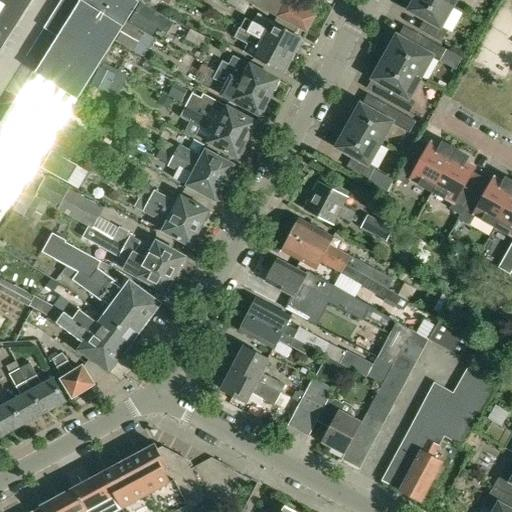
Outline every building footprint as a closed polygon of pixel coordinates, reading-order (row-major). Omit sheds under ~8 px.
[(0,0),(0,53),(33,0),(0,0)] [(62,0),(44,29),(58,37),(35,73),(77,100),(139,2),(136,0),(62,0)] [(250,0),(249,2),(277,17),(284,5),(274,0),(250,0)] [(441,28),(453,7),(441,0),(408,0),(406,6),(410,8),(409,11),(425,20),(420,30),(441,42),(447,32),(441,28)] [(277,17),(306,33),(315,16),(286,1),(284,5),(277,17)] [(140,3),(128,23),(151,37),(157,28),(167,34),(174,23),(140,3)] [(300,38),(273,24),(258,16),(253,24),(245,20),(241,29),(290,55),(294,49),(297,50),(302,40),(300,39),(300,38)] [(117,42),(144,58),(155,39),(151,37),(128,23),(117,42)] [(191,28),(185,39),(199,47),(205,36),(191,28)] [(287,62),(290,55),(241,29),(236,38),(249,45),(244,54),(281,73),(282,71),(285,73),(290,64),(287,62)] [(390,48),(385,57),(421,77),(433,57),(440,61),(446,50),(419,35),(413,45),(397,35),(396,38),(391,35),(386,46),(390,48)] [(168,44),(165,48),(173,52),(175,48),(168,44)] [(385,57),(383,59),(379,66),(375,64),(369,74),(374,77),(372,79),(389,88),(383,98),(410,113),(415,103),(409,99),(421,77),(385,57)] [(153,63),(145,59),(141,68),(149,72),(153,63)] [(217,70),(218,71),(269,98),(272,92),(276,91),(279,86),(277,82),(278,80),(250,66),(245,74),(221,62),(217,70)] [(92,84),(107,91),(115,74),(100,67),(92,84)] [(266,103),(269,98),(218,71),(214,79),(227,86),(221,96),(259,116),(261,113),(264,113),(268,107),(266,103)] [(183,106),(196,113),(247,141),(250,135),(253,135),(256,128),(254,126),(256,122),(227,107),(226,111),(190,92),(183,106)] [(159,103),(170,109),(174,101),(163,95),(159,103)] [(61,127),(16,99),(0,124),(0,203),(8,209),(61,127)] [(354,116),(349,125),(381,143),(392,123),(409,133),(416,122),(383,103),(377,113),(361,104),(359,106),(355,104),(349,114),(354,116)] [(75,104),(64,122),(81,132),(92,113),(75,104)] [(247,141),(196,113),(183,106),(178,116),(197,127),(193,135),(238,158),(240,155),(242,156),(246,149),(244,147),(247,141)] [(343,135),(339,133),(333,143),(338,145),(336,148),(353,157),(347,167),(369,179),(375,169),(369,165),(381,143),(349,125),(343,135)] [(157,147),(175,156),(225,183),(229,176),(231,176),(234,171),(233,169),(234,166),(206,151),(202,158),(180,146),(179,148),(161,139),(157,147)] [(431,142),(428,147),(420,163),(410,158),(398,179),(408,185),(411,179),(433,192),(456,151),(443,144),(441,148),(431,142)] [(225,183),(175,156),(157,147),(156,146),(152,154),(170,164),(170,166),(192,177),(187,187),(215,202),(218,198),(220,198),(223,193),(221,190),(225,183)] [(52,148),(40,168),(68,185),(80,165),(52,148)] [(456,151),(433,192),(453,203),(450,209),(461,215),(473,193),(463,188),(475,167),(465,162),(468,157),(456,151)] [(69,192),(46,179),(36,174),(26,191),(25,191),(25,192),(40,200),(93,229),(104,210),(69,191),(69,192)] [(483,199),(473,193),(461,215),(458,219),(468,225),(474,214),(497,227),(511,199),(511,182),(506,179),(504,183),(494,178),(483,199)] [(134,189),(147,196),(152,187),(139,180),(134,189)] [(344,206),(348,197),(319,182),(305,209),(335,224),(339,215),(352,222),(353,219),(356,221),(358,217),(355,216),(356,213),(344,206)] [(30,219),(40,200),(25,192),(15,210),(30,219)] [(150,202),(200,229),(204,221),(206,222),(210,216),(208,215),(210,211),(181,196),(177,204),(155,192),(150,202)] [(196,237),(200,229),(150,202),(140,196),(134,207),(167,224),(162,232),(191,247),(192,245),(194,246),(198,238),(196,237)] [(511,199),(497,227),(511,235),(511,242),(498,267),(511,274),(511,272),(511,199)] [(387,241),(394,228),(369,215),(362,227),(387,241)] [(367,264),(359,259),(338,248),(342,241),(300,218),(291,235),(362,273),(389,289),(395,279),(367,264)] [(112,240),(175,275),(180,267),(183,267),(186,262),(184,260),(186,256),(158,242),(154,250),(127,235),(129,232),(119,227),(112,240)] [(41,252),(56,261),(78,273),(91,281),(95,283),(147,321),(158,306),(158,302),(148,295),(130,281),(124,289),(100,271),(102,267),(65,246),(67,241),(52,233),(50,237),(41,252)] [(172,281),(175,275),(112,240),(99,233),(94,243),(130,264),(126,271),(166,293),(167,289),(170,289),(173,284),(172,281)] [(410,301),(389,289),(362,273),(291,235),(283,251),(317,270),(322,262),(342,272),(340,275),(405,310),(410,301)] [(303,283),(331,298),(336,289),(308,274),(307,275),(278,259),(267,281),(296,297),(303,283)] [(0,289),(29,306),(35,296),(0,276),(0,289)] [(45,285),(53,291),(58,283),(50,278),(45,285)] [(136,337),(147,321),(95,283),(88,293),(110,309),(103,318),(120,330),(122,326),(136,337)] [(78,350),(99,365),(109,372),(122,355),(70,317),(66,315),(65,314),(35,296),(29,306),(42,313),(57,324),(83,343),(78,350)] [(249,315),(310,347),(327,356),(340,363),(346,352),(301,327),(299,331),(288,325),(292,317),(257,299),(249,315)] [(70,317),(122,355),(133,340),(120,330),(103,318),(98,325),(73,306),(66,315),(70,317)] [(305,354),(310,347),(249,315),(240,331),(275,349),(280,341),(305,354)] [(416,333),(428,340),(427,342),(460,360),(473,337),(440,319),(436,327),(423,320),(416,333)] [(397,321),(378,357),(391,364),(393,365),(397,359),(397,358),(402,348),(407,339),(411,331),(412,329),(397,321)] [(503,330),(496,331),(493,337),(495,343),(500,346),(506,345),(509,340),(508,333),(503,330)] [(424,348),(427,342),(428,340),(416,333),(411,331),(407,339),(424,348)] [(460,360),(469,366),(471,363),(474,365),(486,344),(473,337),(460,360)] [(419,357),(424,348),(407,339),(402,348),(419,357)] [(257,381),(269,360),(245,347),(233,368),(257,381)] [(413,368),(419,357),(402,348),(397,358),(397,359),(413,368)] [(55,360),(65,382),(73,396),(78,393),(80,391),(83,392),(89,388),(90,386),(92,384),(82,367),(75,372),(64,354),(55,360)] [(345,366),(340,363),(327,356),(316,375),(334,385),(345,366)] [(378,357),(377,357),(367,376),(381,383),(391,364),(378,357)] [(393,365),(392,367),(409,376),(413,368),(397,359),(393,365)] [(19,369),(32,392),(44,414),(66,403),(53,380),(42,386),(30,363),(19,369)] [(502,381),(474,365),(471,363),(469,366),(465,373),(496,391),(502,381)] [(404,385),(409,376),(392,367),(387,376),(404,385)] [(265,385),(257,381),(233,368),(222,390),(246,403),(251,393),(275,405),(274,408),(291,417),(298,403),(291,399),(281,394),(265,385)] [(11,403),(24,426),(44,414),(32,392),(19,369),(10,374),(22,397),(11,403)] [(496,391),(465,373),(459,383),(490,401),(496,391)] [(387,376),(381,387),(398,396),(404,385),(387,376)] [(265,385),(281,394),(286,385),(270,377),(265,385)] [(306,393),(304,396),(325,407),(330,396),(334,390),(314,379),(306,393)] [(429,393),(448,403),(454,393),(453,393),(435,383),(429,393)] [(490,401),(459,383),(453,393),(454,393),(485,411),(490,401)] [(394,404),(398,396),(381,387),(377,395),(394,404)] [(291,399),(298,403),(298,402),(300,403),(304,396),(306,393),(300,390),(298,392),(296,391),(291,399)] [(424,403),(442,412),(448,403),(429,393),(424,403)] [(462,451),(485,411),(454,393),(448,403),(442,412),(437,422),(432,431),(426,441),(428,442),(439,448),(444,438),(454,444),(453,446),(462,451)] [(389,413),(394,404),(377,395),(372,404),(389,413)] [(314,426),(317,421),(325,407),(304,396),(300,403),(294,415),(288,426),(309,436),(314,426)] [(317,421),(330,427),(327,432),(322,442),(345,454),(347,449),(350,444),(353,438),(358,430),(361,424),(339,412),(343,403),(330,396),(325,407),(317,421)] [(0,433),(2,438),(24,426),(11,403),(0,409),(0,408),(0,433)] [(419,412),(437,422),(442,412),(424,403),(419,412)] [(367,413),(384,422),(389,413),(372,404),(367,413)] [(413,422),(432,431),(437,422),(419,412),(413,422)] [(380,431),(384,422),(367,413),(363,422),(380,431)] [(375,440),(380,431),(363,422),(361,424),(358,430),(375,440)] [(413,422),(408,432),(426,441),(432,431),(413,422)] [(371,448),(374,441),(375,440),(358,430),(353,438),(371,448)] [(403,441),(423,452),(428,442),(426,441),(408,432),(403,441)] [(365,459),(371,448),(353,438),(350,444),(347,449),(365,459)] [(398,451),(418,461),(423,452),(403,441),(398,451)] [(418,461),(412,471),(407,480),(401,491),(420,501),(426,491),(441,462),(433,458),(439,448),(428,442),(423,452),(418,461)] [(42,508),(35,511),(183,511),(203,501),(187,471),(185,467),(186,466),(185,465),(163,448),(159,450),(155,444),(141,452),(123,462),(41,506),(42,508)] [(360,469),(365,459),(347,449),(345,454),(342,460),(360,469)] [(393,461),(412,471),(418,461),(398,451),(393,461)] [(393,461),(387,470),(407,480),(412,471),(393,461)] [(511,470),(505,467),(494,487),(511,496),(511,470)] [(382,481),(401,491),(407,480),(387,470),(382,481)] [(511,511),(511,496),(494,487),(483,506),(494,511),(493,511),(511,511)]
